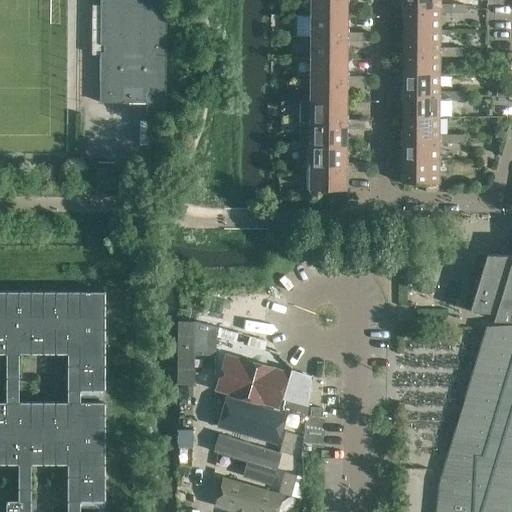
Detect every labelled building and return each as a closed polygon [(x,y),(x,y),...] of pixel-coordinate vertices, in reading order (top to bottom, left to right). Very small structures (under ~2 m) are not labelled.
[(100,0),(100,44),(103,44),(103,51),(100,51),(99,102),(165,102),(165,0),(100,0)] [(310,0),(311,13),(348,13),(347,0),(310,0)] [(440,8),(440,12),(453,12),(453,3),(440,3),(440,8)] [(453,3),(453,12),(465,12),(465,3),(453,3)] [(403,7),(403,28),(440,28),(440,12),(440,8),(403,7)] [(298,33),(310,33),(310,13),(298,13),(298,33)] [(311,13),(311,36),(347,36),(348,31),(348,13),(311,13)] [(403,28),(403,50),(439,51),(439,46),(440,28),(403,28)] [(347,36),(347,41),(358,41),(358,31),(348,31),(347,36)] [(358,31),(358,41),(371,41),(371,32),(358,31)] [(347,36),(311,36),(310,58),(347,58),(347,41),(347,36)] [(439,51),(439,56),(452,56),(452,46),(439,46),(439,51)] [(452,46),(452,56),(465,56),(465,47),(452,46)] [(403,50),(403,72),(439,72),(439,56),(439,51),(403,50)] [(310,58),(310,79),(347,80),(347,75),(347,58),(310,58)] [(403,72),(403,94),(439,95),(439,90),(439,72),(403,72)] [(347,80),(347,84),(358,85),(358,75),(347,75),(347,80)] [(358,75),(358,85),(371,85),(371,75),(358,75)] [(310,79),(310,100),(347,101),(347,84),(347,80),(310,79)] [(452,90),(439,90),(439,95),(439,99),(452,99),(452,90)] [(465,90),(452,90),(452,99),(465,99),(465,90)] [(403,94),(403,116),(439,116),(439,99),(439,95),(403,94)] [(310,100),(300,100),(300,122),(347,123),(347,119),(347,101),(310,100)] [(147,122),(149,122),(158,122),(158,119),(158,113),(147,113),(147,122)] [(403,116),(402,137),(439,138),(439,133),(439,116),(403,116)] [(347,123),(347,128),(358,128),(358,119),(347,119),(347,123)] [(358,119),(358,128),(370,128),(370,119),(358,119)] [(347,123),(300,122),(300,144),(307,144),(347,144),(347,128),(347,123)] [(439,138),(439,142),(452,143),(452,133),(439,133),(439,138)] [(452,133),(452,143),(464,143),(464,133),(452,133)] [(402,137),(402,161),(439,161),(439,142),(439,138),(402,137)] [(307,144),(306,166),(347,166),(347,162),(347,144),(307,144)] [(439,161),(402,161),(402,182),(424,182),(424,191),(437,191),(438,182),(439,182),(439,161)] [(347,166),(347,171),(357,171),(357,162),(347,162),(347,166)] [(357,162),(357,171),(370,171),(370,162),(357,162)] [(306,166),(306,188),(345,189),(346,189),(347,171),(347,166),(306,166)] [(511,511),(511,254),(487,254),(486,255),(469,311),(470,311),(495,312),(492,320),(511,319),(511,329),(510,329),(491,327),(480,351),(485,359),(481,361),(471,382),(475,390),(471,393),(461,413),(465,422),(461,424),(451,444),(455,453),(450,460),(442,484),(439,511),(511,511)] [(104,511),(104,291),(0,291),(0,511),(104,511)] [(195,359),(195,331),(196,323),(192,323),(182,323),(179,322),(179,326),(178,386),(181,386),(193,386),(194,386),(195,359)] [(283,370),(223,353),(213,391),(273,407),(283,370)] [(263,408),(240,402),(235,417),(220,412),(216,427),(255,438),(263,408)] [(285,427),(280,445),(291,449),(297,430),(285,427)] [(277,451),(218,434),(214,450),(246,459),(273,467),(277,451)] [(282,473),(278,492),(290,494),(294,476),(282,473)] [(219,477),(213,496),(210,508),(226,511),(277,511),(282,494),(219,477)] [(296,511),(300,500),(290,497),(285,511),(296,511)]
